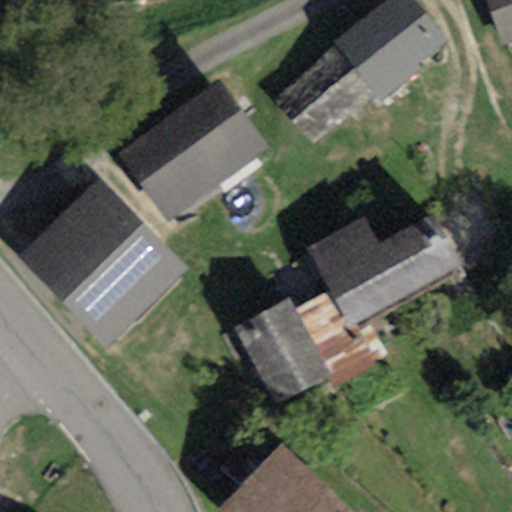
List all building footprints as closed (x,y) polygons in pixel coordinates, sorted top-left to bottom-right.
[(436,34),(407,0),(391,0),(280,94),(316,136),(436,34)] [(511,36),(511,0),(495,0),(509,38),(511,36)] [(119,155),(168,221),(267,148),(218,82),(119,155)] [(96,179),(18,257),(109,348),(188,270),(96,179)] [(367,217),(307,247),(328,293),(348,330),(367,320),(462,274),(435,220),(381,246),(367,217)] [(328,293),(293,311),(330,378),(327,380),(331,388),(388,357),(367,320),(348,330),(328,293)] [(287,300),(234,330),(277,407),(327,380),(330,378),(293,311),(287,300)] [(217,511),(350,511),(279,445),(217,511)]
